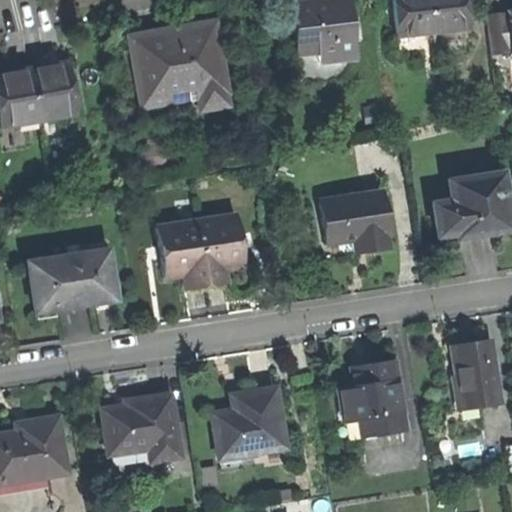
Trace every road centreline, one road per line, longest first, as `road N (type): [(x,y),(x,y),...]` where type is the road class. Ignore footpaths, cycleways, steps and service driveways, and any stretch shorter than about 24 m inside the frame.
road 1 (residential): [(0,371),(511,292)]
road 2 (unknown): [(412,307),(399,215),(383,171)]
